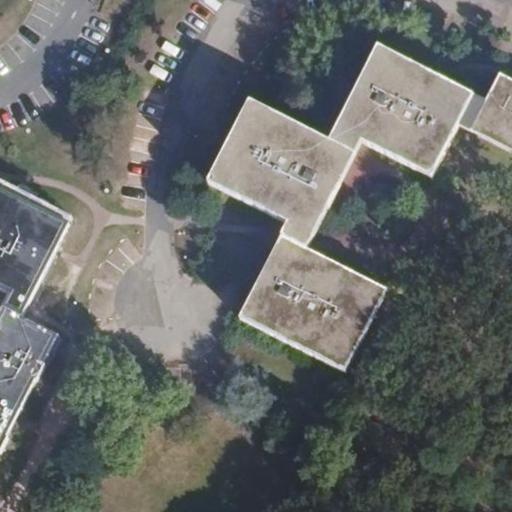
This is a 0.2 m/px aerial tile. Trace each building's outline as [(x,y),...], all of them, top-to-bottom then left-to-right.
[(460,127),(474,97),(438,78),(428,73),(380,48),(339,128),(331,143),(357,156),(364,143),(412,168),(434,179),(460,127)] [(511,153),(511,82),(501,77),(487,104),(474,97),(460,127),(511,153)] [(357,156),(331,143),(251,102),(209,184),(275,219),(289,226),(287,230),(283,238),(309,252),(317,236),(341,187),(357,156)] [(0,290),(11,297),(30,306),(56,257),(72,226),(0,189),(0,290)] [(309,252),(283,238),(276,251),(262,281),(242,322),(348,375),(390,292),(309,252)] [(5,309),(24,319),(30,306),(11,297),(5,309)] [(0,398),(22,410),(31,393),(59,337),(24,319),(5,309),(0,318),(0,398)] [(0,453),(22,410),(0,398),(0,453)]
